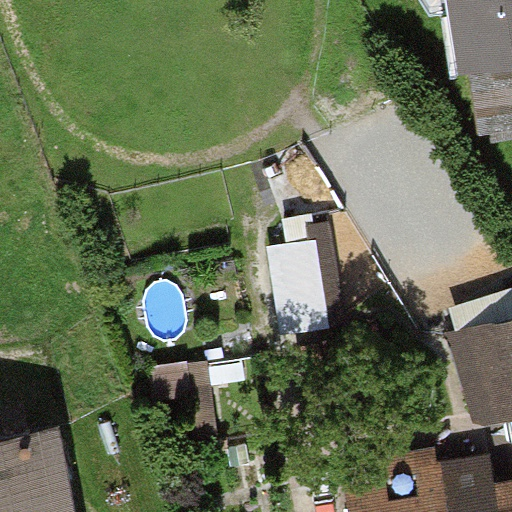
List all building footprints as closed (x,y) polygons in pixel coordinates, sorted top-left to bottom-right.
[(511,0),(460,0),(484,143),(511,137),(511,0)] [(310,241),(277,246),(291,323),(323,317),(310,241)] [(511,316),(454,335),(478,406),(505,397),(510,411),(511,410),(511,316)] [(84,511),(66,417),(0,429),(0,511),(84,511)] [(347,450),(356,511),(511,511),(511,478),(502,480),(497,452),(447,460),(443,435),(347,450)]
